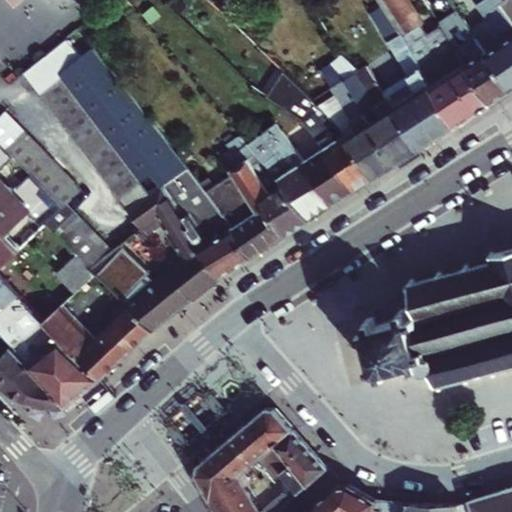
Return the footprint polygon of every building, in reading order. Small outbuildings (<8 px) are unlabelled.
[(109,0),(98,10),(107,20),(130,0),(109,0)] [(379,0),(383,4),(392,20),(411,7),(406,0),(379,0)] [(473,29),(511,84),(511,21),(499,5),(506,0),(484,0),(478,4),(488,19),(473,29)] [(384,90),(421,148),(458,124),(392,20),(383,4),(372,11),(379,22),(377,24),(408,73),(384,90)] [(493,102),(466,61),(456,68),(446,52),(435,59),(422,39),(416,43),(409,32),(421,23),(411,7),(392,20),(458,124),(480,111),(493,102)] [(456,46),(466,61),(493,102),(511,89),(511,84),(473,29),(460,11),(454,14),(457,18),(450,22),(461,38),(454,43),(456,46)] [(188,228),(222,274),(253,254),(221,209),(206,190),(92,44),(81,53),(66,36),(44,53),(138,179),(149,170),(159,183),(147,191),(161,211),(159,213),(164,220),(178,209),(191,227),(188,228)] [(456,68),(466,61),(456,46),(446,52),(456,68)] [(143,226),(159,213),(161,211),(147,191),(138,179),(44,53),(24,69),(127,209),(143,226)] [(321,69),(337,85),(344,78),(329,61),(321,69)] [(412,154),(421,148),(384,90),(368,64),(360,69),(354,72),(381,115),(371,121),(399,162),(412,154)] [(344,78),(371,121),(381,115),(354,72),(344,78)] [(282,77),(270,99),(295,112),(307,91),(282,77)] [(346,137),(377,176),(399,162),(371,121),(344,78),(337,85),(332,89),(357,130),(346,137)] [(291,167),(280,175),(314,215),(335,202),(358,188),(328,150),(315,159),(277,110),(273,113),(277,118),(264,128),(291,167)] [(369,181),(377,176),(346,137),(336,144),(312,114),(304,119),(328,150),(358,188),(369,181)] [(73,181),(64,173),(55,163),(46,153),(37,144),(28,135),(19,126),(11,117),(0,127),(0,141),(16,159),(33,176),(64,209),(46,226),(56,235),(65,244),(74,253),(76,255),(82,261),(89,268),(113,249),(104,240),(96,232),(86,223),(77,215),(68,206),(83,191),(73,181)] [(279,219),(287,233),(301,224),(314,215),(280,175),(243,132),(231,143),(235,148),(225,157),(235,168),(256,201),(261,199),(275,221),(279,219)] [(0,174),(16,159),(0,141),(0,174)] [(206,190),(221,209),(253,254),(269,244),(287,233),(279,219),(275,221),(261,199),(256,201),(235,168),(206,190)] [(33,176),(15,193),(46,226),(64,209),(33,176)] [(0,268),(21,248),(8,234),(30,214),(44,228),(46,226),(15,193),(0,177),(0,268)] [(178,260),(126,302),(132,307),(156,328),(222,274),(188,228),(191,227),(178,209),(164,220),(181,243),(171,251),(178,260)] [(372,332),(379,358),(370,360),(373,369),(380,366),(383,375),(393,373),(390,365),(419,358),(421,364),(423,363),(428,368),(434,366),(438,376),(432,378),(433,383),(438,381),(440,387),(445,386),(443,381),(469,374),(470,379),(475,377),(474,373),(496,368),(497,372),(502,370),(501,366),(511,363),(511,247),(504,250),(501,246),(496,251),(500,255),(494,256),(495,261),(476,266),(475,262),(469,264),(470,267),(449,273),(447,268),(440,270),(442,275),(419,281),(418,276),(411,278),(413,283),(406,285),(408,290),(414,288),(418,302),(406,306),(408,314),(380,322),(378,314),(368,317),(370,323),(361,326),(363,335),(372,332)] [(45,284),(63,302),(93,273),(89,268),(82,261),(76,255),(45,284)] [(0,319),(18,302),(22,307),(28,301),(0,271),(0,319)] [(50,347),(31,365),(68,403),(72,403),(81,395),(94,384),(102,376),(45,318),(28,301),(22,307),(18,302),(0,319),(0,333),(18,352),(25,346),(11,331),(20,322),(31,333),(34,330),(50,347)] [(156,328),(132,307),(99,339),(63,302),(45,318),(102,376),(156,328)] [(18,352),(0,333),(0,384),(19,398),(52,405),(68,403),(31,365),(18,352)] [(276,444),(296,428),(278,407),(269,406),(249,423),(271,448),(276,444)] [(273,511),(299,490),(282,470),(291,463),(276,444),(271,448),(249,423),(248,424),(208,456),(201,462),(200,472),(220,511),(273,511)] [(296,428),(276,444),(291,463),(282,470),(299,490),(327,464),(296,428)] [(374,511),(380,500),(350,483),(337,484),(306,511),(374,511)] [(511,511),(511,486),(471,499),(475,511),(511,511)] [(374,511),(475,511),(471,499),(459,503),(412,502),(380,500),(374,511)]
